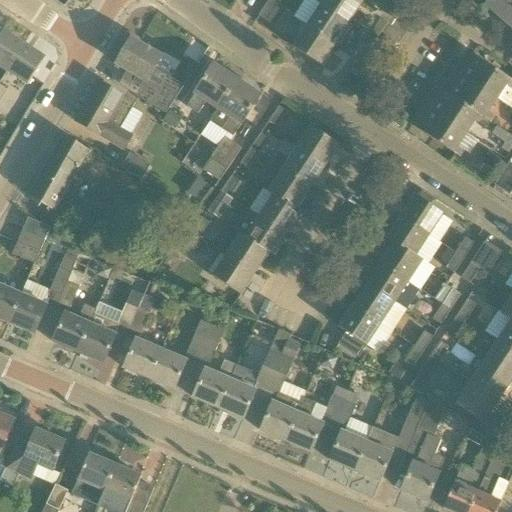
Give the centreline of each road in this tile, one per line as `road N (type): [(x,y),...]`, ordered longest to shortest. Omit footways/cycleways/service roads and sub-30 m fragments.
road 1 (tertiary): [(355,511),(0,362)]
road 2 (residential): [(358,130),(169,0)]
road 3 (residential): [(511,239),(363,136)]
road 4 (residential): [(0,197),(88,45)]
road 5 (residential): [(363,136),(285,276)]
road 6 (residential): [(358,130),(436,5)]
